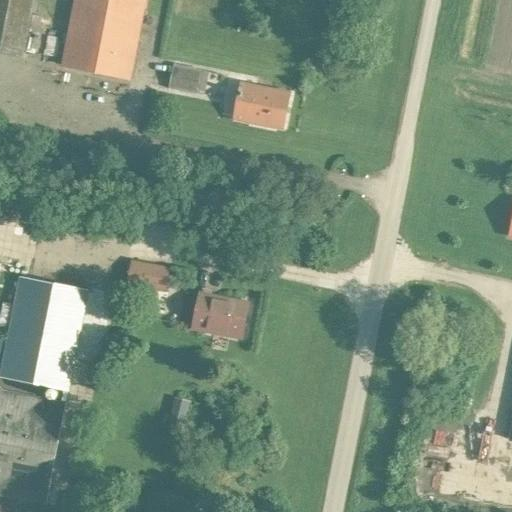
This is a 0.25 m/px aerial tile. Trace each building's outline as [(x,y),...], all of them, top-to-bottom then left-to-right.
[(33,0),(0,0),(0,53),(22,58),(33,0)] [(74,0),(62,65),(129,79),(144,0),(74,0)] [(195,93),(200,70),(172,64),(168,88),(195,93)] [(282,129),(289,93),(241,83),(234,119),(282,129)] [(159,290),(164,266),(136,261),(131,284),(159,290)] [(67,389),(87,291),(20,278),(0,376),(67,389)] [(240,338),(247,302),(199,293),(192,329),(240,338)] [(0,492),(25,498),(45,502),(64,405),(44,401),(44,402),(0,392),(0,492)]
